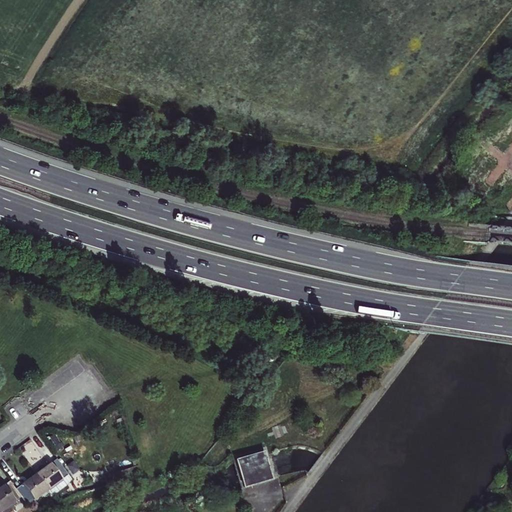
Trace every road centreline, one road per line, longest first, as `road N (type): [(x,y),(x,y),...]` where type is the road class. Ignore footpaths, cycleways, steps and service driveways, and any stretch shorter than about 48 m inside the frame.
road 1 (motorway): [(511,291),(228,232),(0,161)]
road 2 (motorway): [(0,201),(248,277),(511,328)]
